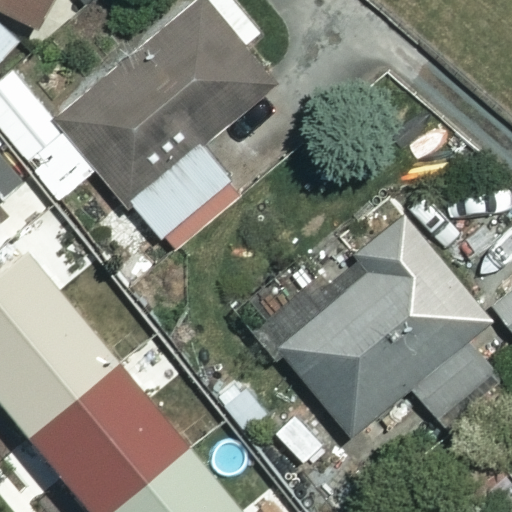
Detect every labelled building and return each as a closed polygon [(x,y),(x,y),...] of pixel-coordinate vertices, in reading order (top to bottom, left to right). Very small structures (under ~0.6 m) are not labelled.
[(3,0),(30,17),(40,0),(3,0)] [(284,75),(226,0),(198,0),(61,105),(168,245),(207,215),(196,200),(231,174),(203,137),(284,75)] [(0,54),(17,37),(0,20),(0,54)] [(92,167),(15,61),(0,71),(0,119),(55,195),(92,167)] [(490,313),(403,203),(352,243),(367,262),(276,334),(347,424),(407,377),(443,423),(502,377),(466,331),(490,313)] [(511,283),(502,291),(511,304),(511,283)]
